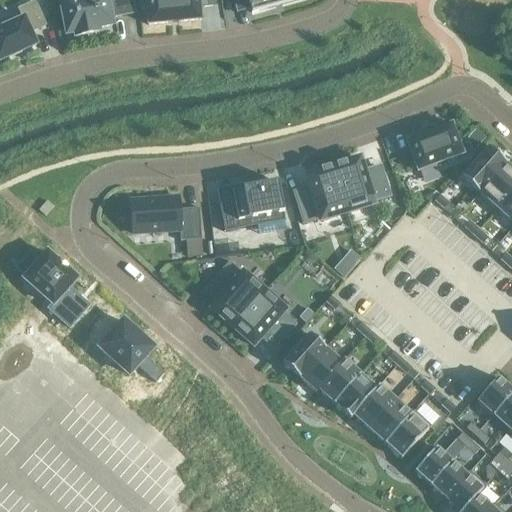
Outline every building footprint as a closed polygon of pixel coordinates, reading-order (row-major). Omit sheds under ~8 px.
[(134,13),(131,0),(60,0),(59,0),(66,35),(80,32),(81,37),(98,33),(97,28),(112,25),(110,18),(134,13)] [(145,0),(148,26),(200,21),(199,8),(215,6),(214,0),(145,0)] [(232,0),(236,13),(250,10),(251,13),(275,7),(274,4),(290,0),(232,0)] [(0,28),(0,61),(36,45),(30,32),(45,25),(34,2),(18,9),(22,18),(0,28)] [(451,124),(405,142),(417,172),(463,155),(451,124)] [(505,165),(487,148),(460,178),(478,194),(505,165)] [(359,159),(332,167),(346,213),(373,205),(372,203),(391,198),(382,169),(364,175),(359,159)] [(511,192),(511,170),(505,165),(478,194),(496,210),(511,192)] [(310,191),(293,196),(302,225),(319,220),(319,221),(346,213),(332,167),(306,175),(310,191)] [(236,223),(283,214),(277,182),(230,191),(233,204),(219,207),(224,235),(238,232),(236,223)] [(511,192),(496,210),(511,224),(511,192)] [(449,204),(440,196),(434,203),(443,211),(449,204)] [(178,198),(130,201),(132,234),(179,231),(180,242),(201,240),(199,208),(179,210),(178,198)] [(478,231),(469,223),(464,229),(472,237),(478,231)] [(487,238),(478,231),(472,237),(481,245),(487,238)] [(345,276),(363,258),(352,248),(335,266),(345,276)] [(47,253),(39,262),(30,254),(16,269),(25,277),(23,280),(51,305),(47,310),(69,329),(89,306),(69,288),(76,279),(65,269),(66,269),(58,262),(58,263),(47,253)] [(511,264),(511,260),(505,255),(499,261),(508,269),(511,264)] [(229,262),(210,283),(224,295),(211,310),(232,328),(264,292),(243,274),(242,274),(229,262)] [(264,292),(232,328),(253,346),(267,331),(280,343),(296,325),(283,313),(285,310),(264,292)] [(340,306),(331,298),(325,304),(334,312),(340,306)] [(128,375),(136,366),(155,383),(163,375),(144,358),(153,349),(123,322),(99,349),(128,375)] [(369,332),(361,325),(355,331),(364,339),(369,332)] [(378,340),(369,332),(364,339),(372,347),(378,340)] [(298,379),(325,349),(307,333),(280,363),(298,379)] [(317,390),(341,364),(325,349),(298,379),(314,393),(317,390)] [(402,361),(393,353),(387,360),(396,368),(402,361)] [(333,405),(360,375),(344,361),(341,364),(317,390),(333,405)] [(410,369),(402,361),(396,368),(405,376),(410,369)] [(352,416),(376,390),(360,375),(333,405),(349,419),(352,416)] [(511,394),(511,390),(498,378),(477,402),(493,416),(511,394)] [(434,390),(425,382),(419,389),(428,396),(434,390)] [(368,431),(395,401),(379,387),(376,390),(352,416),(368,431)] [(511,425),(511,394),(493,416),(508,430),(511,425)] [(384,445),(411,415),(395,401),(368,431),(384,445)] [(455,409),(446,401),(440,407),(449,415),(455,409)] [(402,461),(429,431),(411,415),(384,445),(402,461)] [(479,431),(470,423),(465,430),(474,437),(479,431)] [(0,501),(31,467),(0,439),(0,432),(2,430),(0,428),(0,501)] [(488,439),(479,431),(474,437),(482,445),(488,439)] [(469,442),(460,434),(455,441),(463,448),(469,442)] [(478,450),(470,442),(464,449),(473,457),(478,450)] [(430,486),(452,462),(435,448),(414,472),(430,486)] [(507,461),(498,453),(493,459),(501,467),(507,461)] [(501,467),(493,459),(487,466),(496,474),(501,467)] [(511,472),(511,465),(507,461),(501,467),(510,475),(511,472)] [(445,500),(467,476),(452,462),(430,486),(445,500)] [(510,475),(501,467),(496,474),(504,481),(510,475)] [(467,476),(445,500),(458,511),(461,511),(477,495),(482,489),(467,476)] [(489,511),(492,509),(477,495),(461,511),(489,511)]
